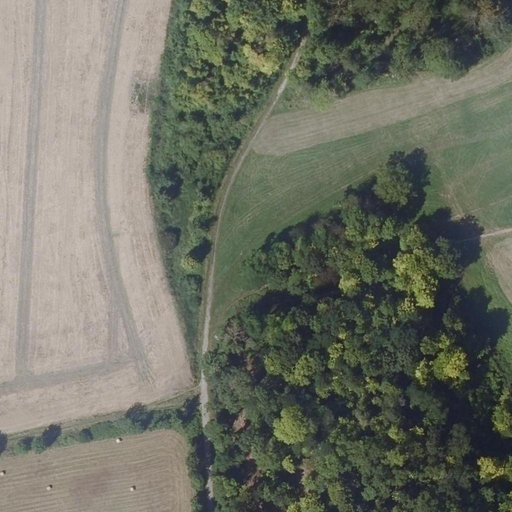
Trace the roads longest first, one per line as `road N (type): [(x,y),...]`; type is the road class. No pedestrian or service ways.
road 1 (track): [(305,0),(297,45),(215,201),(199,351),(204,511)]
road 2 (track): [(201,331),(235,295),(259,284),(511,193)]
road 3 (track): [(482,239),(473,263),(511,360)]
